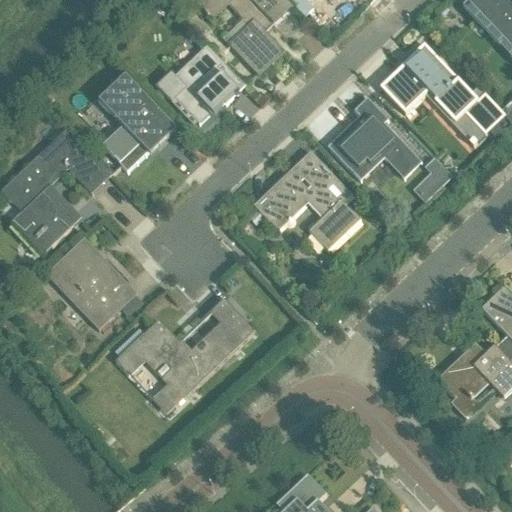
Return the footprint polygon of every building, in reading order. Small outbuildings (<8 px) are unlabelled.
[(206,0),(198,8),(213,24),(229,9),(243,24),(224,43),(258,79),(273,64),(271,62),(282,52),(267,36),(275,28),(273,27),(291,10),(282,0),(206,0)] [(511,11),(501,0),(475,0),(468,7),(511,52),(511,58),(510,60),(511,62),(511,11)] [(458,125),(464,119),(465,118),(466,118),(486,139),(487,138),(490,135),(498,127),(506,120),(503,116),(492,105),(486,98),(485,99),(479,105),(472,97),(469,94),(459,83),(458,84),(455,81),(456,80),(445,69),(425,48),(411,61),(402,70),(404,71),(382,92),(393,104),(401,112),(406,118),(426,100),(429,97),(435,104),(436,104),(436,105),(439,109),(453,123),(453,124),(456,127),(458,125)] [(208,49),(175,80),(186,92),(175,102),(177,103),(174,106),(194,128),(197,125),(200,128),(201,127),(200,127),(214,114),(203,102),(204,101),(203,100),(212,92),(226,107),(226,108),(238,97),(238,96),(245,90),(246,89),(208,49)] [(104,149),(112,158),(115,162),(128,176),(149,157),(151,160),(177,135),(178,134),(175,131),(127,80),(100,106),(124,130),(104,149)] [(328,150),(354,178),(367,165),(370,169),(381,158),(403,181),(420,164),(385,127),(388,124),(368,102),(355,114),(360,120),(328,150)] [(511,107),(503,116),(506,120),(511,126),(511,107)] [(498,127),(490,135),(497,143),(505,135),(498,127)] [(111,180),(100,169),(92,160),(67,134),(2,195),(23,217),(12,227),(43,259),(82,222),(51,190),(69,173),(92,198),(111,180)] [(289,229),(291,229),(294,228),(295,225),(295,223),(294,221),(309,207),(324,222),(310,235),(326,252),(358,221),(343,205),(351,198),(311,156),(254,210),(258,214),(265,221),(278,235),(287,228),(289,229)] [(413,193),(425,206),(453,179),(435,160),(425,170),(430,176),(413,193)] [(265,221),(258,214),(250,221),(257,229),(265,221)] [(70,241),(75,247),(80,243),(74,237),(70,241)] [(62,251),(67,256),(75,249),(70,244),(62,251)] [(72,303),(101,333),(104,337),(113,328),(110,324),(136,299),(125,287),(123,288),(82,245),(49,276),(74,302),(72,303)] [(511,296),(508,292),(484,315),(511,344),(511,296)] [(160,324),(116,365),(129,379),(146,362),(172,389),(163,397),(176,410),(211,378),(215,382),(269,331),(234,294),(180,345),(160,324)] [(487,358),(479,351),(477,349),(468,357),(467,356),(454,368),(455,370),(440,384),(457,402),(451,407),(465,422),(479,409),(473,403),(475,401),(473,399),(488,385),(501,399),(511,389),(511,367),(495,350),(487,358)] [(324,511),(319,506),(327,498),(308,478),(277,508),(280,511),(324,511)]
